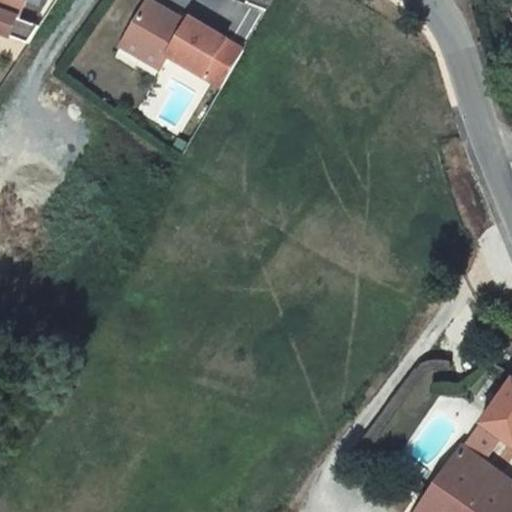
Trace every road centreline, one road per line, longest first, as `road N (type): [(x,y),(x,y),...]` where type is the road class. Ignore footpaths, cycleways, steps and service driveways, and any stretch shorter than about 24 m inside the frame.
road 1 (unknown): [(511,274),(362,447),(333,511)]
road 2 (unclassified): [(511,197),(428,0)]
